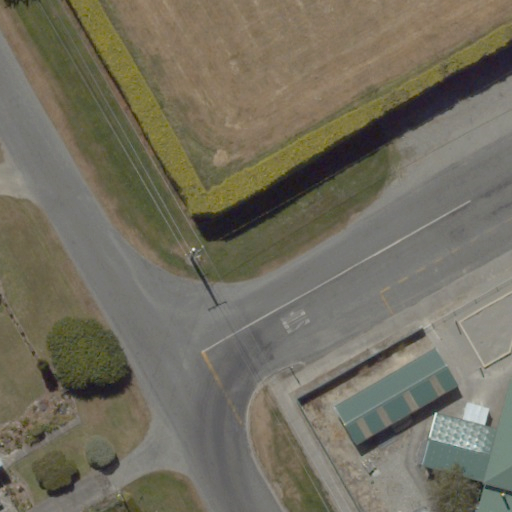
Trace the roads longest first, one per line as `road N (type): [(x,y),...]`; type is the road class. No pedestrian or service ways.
road 1 (residential): [(171,371),(511,175)]
road 2 (unclassified): [(171,371),(0,74)]
road 3 (unclassified): [(250,511),(171,371)]
